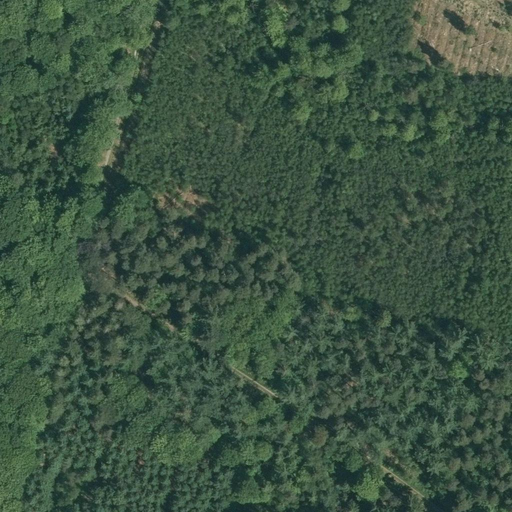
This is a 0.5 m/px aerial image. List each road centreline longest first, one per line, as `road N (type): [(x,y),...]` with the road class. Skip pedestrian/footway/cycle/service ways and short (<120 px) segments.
road 1 (track): [(440,511),(76,270)]
road 2 (track): [(147,0),(76,270)]
road 3 (track): [(76,270),(10,511)]
road 4 (track): [(229,511),(261,394)]
